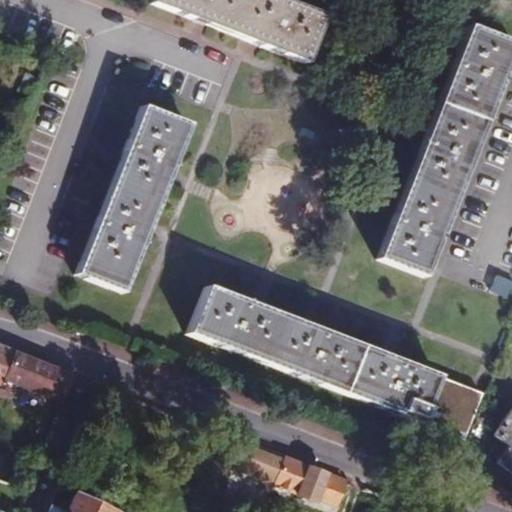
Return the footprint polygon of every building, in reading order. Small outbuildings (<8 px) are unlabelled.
[(328,20),(273,0),(157,0),(154,9),(309,66),(328,20)] [(511,63),(511,46),(471,31),(382,262),(429,278),(511,63)] [(142,112),(78,279),(123,297),(189,130),(142,112)] [(480,396),(207,291),(188,336),(463,443),(480,396)] [(0,389),(6,392),(19,359),(0,352),(0,389)] [(6,392),(0,408),(0,413),(5,415),(14,394),(25,398),(28,393),(65,406),(74,380),(19,359),(6,392)] [(511,409),(493,434),(511,446),(497,464),(511,476),(511,409)] [(348,485),(250,448),(242,467),(277,481),(275,489),(298,498),(297,502),(316,508),(319,503),(337,510),(348,485)] [(0,484),(3,486),(13,460),(0,455),(0,484)] [(55,511),(51,511),(50,511),(100,511),(68,500),(63,511),(55,511)]
